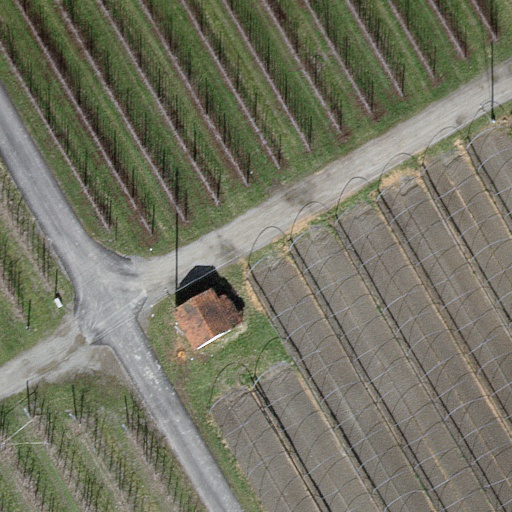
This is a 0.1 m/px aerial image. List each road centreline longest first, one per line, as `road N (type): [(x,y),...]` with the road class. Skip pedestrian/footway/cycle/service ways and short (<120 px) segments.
road 1 (track): [(511,82),(107,321)]
road 2 (track): [(0,384),(107,321)]
